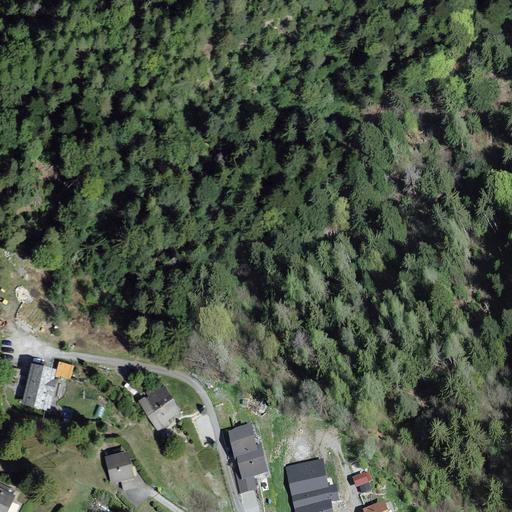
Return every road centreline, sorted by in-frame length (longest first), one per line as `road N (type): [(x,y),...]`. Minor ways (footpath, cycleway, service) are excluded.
road 1 (residential): [(239,511),(205,403),(191,385),(137,367),(61,357)]
road 2 (track): [(318,511),(310,467),(325,447),(349,474),(359,511)]
